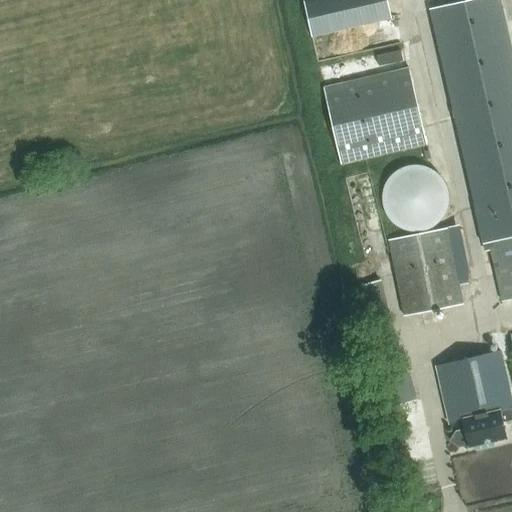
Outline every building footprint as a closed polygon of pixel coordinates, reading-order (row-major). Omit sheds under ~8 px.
[(308,0),(307,0),(316,34),(371,20),(365,0),(308,0)] [(489,242),(511,237),(511,56),(499,0),(473,0),(432,10),(485,243),(489,242)] [(375,72),(411,65),(401,16),(316,32),(325,77),(343,73),(340,59),(358,56),(360,70),(374,67),(375,72)] [(409,67),(323,87),(341,164),(427,144),(409,67)] [(393,172),(394,211),(446,208),(444,170),(393,172)] [(404,314),(463,302),(447,226),(427,230),(416,232),(388,238),(404,314)] [(511,237),(489,242),(502,300),(511,298),(511,237)] [(462,421),(464,430),(455,432),(450,440),(459,446),(467,445),(468,447),(506,439),(502,422),(511,420),(511,410),(500,351),(435,365),(447,425),(462,421)] [(387,365),(396,404),(420,398),(411,360),(387,365)]
